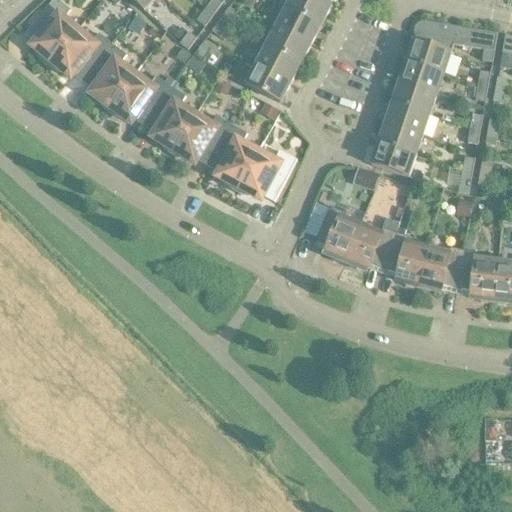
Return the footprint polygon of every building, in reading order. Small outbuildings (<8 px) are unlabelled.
[(49,67),(78,33),(64,21),(71,13),(55,0),(28,33),(38,42),(32,49),(39,55),(42,59),(45,63),(49,67)] [(131,0),(144,13),(157,0),(131,0)] [(213,0),(205,11),(214,17),(222,6),(214,0),(213,0)] [(332,8),(329,7),(316,0),(290,0),(286,10),(320,27),(324,18),(326,19),(332,8)] [(220,22),(229,28),(237,17),(229,10),(220,22)] [(315,36),(320,27),(286,10),(276,29),(311,47),(317,37),(315,36)] [(205,29),(214,17),(205,11),(197,23),(205,29)] [(135,19),(126,32),(138,40),(146,27),(135,19)] [(220,40),(229,28),(220,22),(212,34),(220,40)] [(416,44),(451,55),(454,47),(484,52),(482,63),(493,65),(497,36),(425,24),(422,24),(418,26),(415,29),(414,33),(414,37),(417,41),(416,44)] [(306,57),(311,47),(276,29),(266,48),(300,66),(304,56),(306,57)] [(187,36),(181,30),(174,38),(180,43),(187,36)] [(86,82),(113,47),(99,36),(92,44),(78,33),(49,67),(50,68),(54,71),(58,73),(63,75),(70,81),(76,74),(86,82)] [(188,35),(180,47),(188,53),(197,41),(188,35)] [(511,39),(505,38),(502,56),(511,58),(511,39)] [(451,55),(416,44),(413,43),(409,54),(411,55),(408,65),(444,77),(451,55)] [(194,57),(203,63),(203,64),(212,52),(203,46),(194,57)] [(113,47),(86,82),(96,89),(90,96),(98,102),(101,106),(104,110),(109,114),(135,77),(120,67),(127,58),(113,47)] [(295,75),(300,66),(266,48),(256,67),(291,86),(297,76),(295,75)] [(178,62),(185,67),(191,57),(184,52),(178,62)] [(185,70),(198,79),(206,69),(193,60),(185,70)] [(437,97),(444,77),(408,65),(404,74),(403,74),(399,85),(437,97)] [(286,96),(291,86),(256,67),(245,87),(279,105),(284,95),(286,96)] [(478,88),(488,90),(490,76),(480,74),(478,88)] [(146,126),(171,90),(156,79),(150,88),(135,77),(109,114),(110,115),(114,117),(118,119),(123,120),(131,126),(137,119),(146,126)] [(496,92),(505,94),(508,82),(498,80),(496,92)] [(231,88),(222,83),(220,82),(216,90),(227,96),(231,88)] [(430,118),(437,97),(399,85),(395,95),(397,96),(394,106),(430,118)] [(485,104),(488,90),(478,88),(475,103),(485,104)] [(171,90),(146,126),(157,132),(152,140),(160,145),(163,149),(167,152),(172,156),(195,118),(180,108),(186,99),(171,90)] [(503,106),(505,94),(496,92),(493,104),(503,106)] [(423,138),(430,118),(394,106),(391,115),(389,115),(385,125),(423,138)] [(260,117),(275,125),(280,115),(265,107),(260,117)] [(470,131),(480,133),(483,119),(472,117),(470,131)] [(210,166),(232,128),(217,118),(211,128),(195,118),(172,156),(177,159),(181,161),(186,162),(195,167),(200,159),(210,166)] [(488,134),(498,136),(500,124),(490,123),(488,134)] [(416,159),(423,138),(385,125),(381,136),(383,137),(380,147),(416,159)] [(237,194),(258,155),(242,146),(247,136),(232,128),(210,166),(221,171),(216,179),(225,184),(228,188),(232,191),(236,193),(237,194)] [(477,148),(480,133),(470,131),(467,146),(477,148)] [(495,148),(498,136),(488,134),(486,146),(495,148)] [(409,180),(416,159),(380,147),(377,156),(375,156),(371,167),(409,180)] [(258,155),(237,194),(243,197),(247,198),(252,199),(261,203),(265,195),(277,201),(297,163),(280,153),(274,163),(258,155)] [(462,174),(472,176),(475,162),(465,160),(462,174)] [(480,177),(490,179),(492,167),(482,165),(480,177)] [(374,193),(379,178),(359,171),(354,187),(374,193)] [(470,190),(472,176),(462,174),(459,189),(470,190)] [(488,191),(490,179),(480,177),(478,189),(488,191)] [(461,203),(457,217),(470,221),(474,206),(461,203)] [(345,267),(360,229),(341,221),(344,214),(330,209),(315,244),(328,249),(325,257),(334,260),(333,263),(345,267)] [(404,213),(398,231),(407,234),(411,221),(410,221),(411,215),(404,213)] [(384,272),(396,235),(399,226),(385,222),(382,231),(380,237),(360,229),(345,267),(357,272),(358,270),(366,273),(369,266),(384,272)] [(417,292),(428,252),(408,246),(409,240),(396,235),(384,272),(398,276),(396,283),(406,286),(405,288),(417,292)] [(472,250),(474,239),(467,238),(465,249),(472,250)] [(457,291),(464,253),(450,250),(448,257),(428,252),(417,292),(430,295),(431,292),(440,295),(442,287),(457,291)] [(493,306),(498,265),(477,263),(478,256),(464,253),(457,291),(472,293),(471,301),(480,302),(480,305),(493,306)] [(511,266),(498,265),(493,306),(506,308),(506,305),(511,305),(511,266)] [(485,422),(485,444),(497,444),(497,422),(485,422)] [(441,466),(441,488),(453,488),(453,466),(441,466)] [(511,472),(487,472),(487,490),(511,490),(511,472)]
